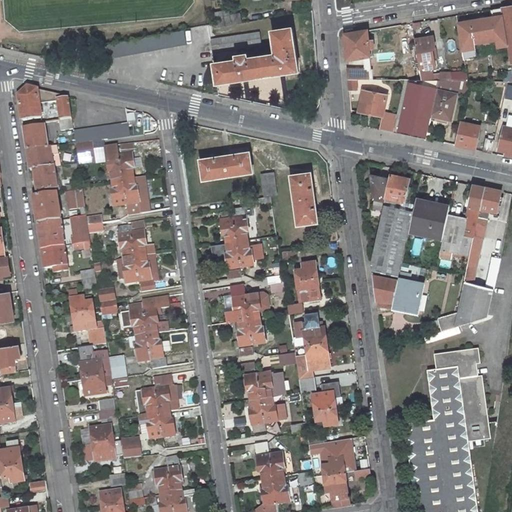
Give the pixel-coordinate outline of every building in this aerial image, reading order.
[(511,6),(502,8),(508,46),(511,63),(511,62),(511,6)] [(458,24),(464,60),(477,58),(475,44),(496,40),(497,47),(508,46),(502,8),(491,10),(492,18),(485,19),(485,17),(479,18),(479,20),(458,24)] [(230,15),(213,18),(214,24),(214,28),(241,24),(239,13),(230,15)] [(217,84),(299,72),(293,30),(293,29),(273,32),(276,55),(248,59),(247,55),(237,57),(237,61),(214,64),(217,84)] [(368,30),(345,34),(347,60),(370,57),(369,49),(374,49),(373,40),(369,41),(368,30)] [(107,60),(187,45),(184,31),(104,46),(107,60)] [(260,32),(211,39),(212,44),(213,52),(262,44),(260,32)] [(433,37),(415,40),(421,75),(422,80),(428,80),(439,81),(440,81),(440,73),(432,74),(432,68),(435,68),(438,64),(437,61),(434,58),(433,51),(435,48),(433,37)] [(368,69),(348,69),(349,80),(357,80),(400,80),(400,79),(405,79),(405,80),(422,80),(421,75),(417,75),(417,68),(400,68),(400,75),(368,74),(368,69)] [(468,81),(466,71),(452,72),(453,81),(458,81),(468,81)] [(357,80),(349,80),(350,90),(357,90),(357,80)] [(396,119),(394,132),(426,139),(427,133),(431,115),(436,91),(437,89),(426,87),(428,80),(422,80),(405,80),(396,119)] [(436,91),(431,115),(448,119),(451,109),(453,109),(456,95),(455,95),(458,81),(453,81),(440,81),(439,81),(437,89),(436,91)] [(19,97),(23,126),(24,126),(61,121),(72,119),(69,97),(28,88),(19,97)] [(363,91),(359,112),(382,117),(380,129),(394,132),(396,119),(383,117),(387,96),(363,91)] [(511,108),(503,107),(500,120),(508,122),(511,108)] [(480,126),(460,122),(455,145),(474,150),(480,126)] [(128,123),(74,131),(77,145),(92,142),(131,137),(128,123)] [(25,129),(28,151),(47,148),(44,127),(25,129)] [(511,128),(507,128),(504,127),(498,151),(506,153),(505,156),(511,157),(511,128)] [(495,140),(486,138),(483,151),(492,153),(495,140)] [(92,142),(77,145),(79,160),(94,158),(92,142)] [(135,143),(121,145),(122,153),(136,151),(135,143)] [(106,149),(109,173),(111,172),(113,182),(123,180),(120,156),(119,147),(106,149)] [(47,148),(28,151),(31,171),(35,170),(51,168),(47,148)] [(250,153),(200,160),(203,180),(253,173),(250,153)] [(132,154),(120,156),(123,180),(134,178),(133,169),(135,169),(132,154)] [(51,168),(35,170),(38,192),(58,189),(54,167),(51,168)] [(265,197),(277,195),(274,172),(261,174),(265,197)] [(291,176),(298,226),(318,223),(311,173),(291,176)] [(410,179),(390,175),(389,179),(385,198),(386,198),(405,202),(407,194),(410,195),(411,188),(408,187),(410,179)] [(389,179),(372,176),(375,199),(384,201),(385,198),(389,179)] [(134,178),(123,180),(127,204),(129,216),(142,214),(138,188),(136,188),(134,178)] [(123,180),(113,182),(114,191),(112,191),(115,206),(127,204),(123,180)] [(467,218),(448,214),(444,236),(441,250),(440,254),(448,255),(449,252),(470,256),(486,188),(474,185),(473,191),(469,191),(467,198),(471,199),(467,218)] [(502,191),(486,188),(470,256),(458,313),(455,328),(471,323),(488,317),(501,258),(492,256),(485,287),(473,284),(476,269),(477,269),(490,211),(497,213),(499,203),(502,203),(503,198),(500,197),(502,191)] [(74,191),(67,192),(70,210),(81,208),(82,217),(87,216),(83,190),(74,191)] [(34,197),(38,224),(62,220),(57,194),(34,197)] [(271,197),(257,199),(258,207),(272,205),(271,197)] [(405,202),(386,198),(384,207),(413,213),(415,204),(405,202)] [(449,209),(416,202),(411,229),(444,236),(448,214),(449,209)] [(413,213),(384,207),(372,263),(373,271),(399,277),(413,213)] [(89,225),(103,223),(102,215),(88,217),(89,225)] [(72,238),(73,245),(91,242),(87,216),(82,217),(71,218),(74,238),(72,238)] [(247,216),(234,218),(238,242),(248,240),(247,231),(249,230),(247,216)] [(226,237),(227,243),(238,242),(234,218),(221,220),(224,237),(226,237)] [(62,220),(38,224),(42,250),(65,246),(63,237),(64,237),(62,220)] [(145,221),(131,223),(132,231),(146,228),(145,221)] [(132,233),(135,257),(146,256),(145,246),(147,246),(144,231),(132,233)] [(132,233),(119,235),(122,252),(124,252),(125,259),(135,257),(132,233)] [(248,240),(238,242),(241,266),(254,264),(252,249),(250,250),(248,240)] [(91,242),(73,245),(74,251),(85,249),(85,248),(92,247),(91,242)] [(226,249),(229,268),(241,266),(238,242),(227,243),(228,249),(226,249)] [(65,246),(42,250),(45,269),(54,268),(54,273),(68,271),(65,246)] [(297,250),(283,252),(283,260),(297,258),(297,250)] [(154,279),(154,282),(159,282),(154,255),(146,256),(135,257),(139,282),(154,279)] [(6,256),(0,257),(0,276),(3,276),(10,275),(7,256),(6,256)] [(126,265),(119,266),(120,278),(126,277),(127,283),(139,282),(135,257),(125,259),(125,260),(126,265)] [(296,270),(297,280),(318,277),(316,261),(303,263),(303,269),(296,270)] [(281,274),(280,266),(266,268),(267,276),(281,274)] [(242,277),(241,269),(227,271),(228,279),(242,277)] [(95,270),(82,273),(83,281),(96,279),(95,270)] [(283,283),(281,275),(267,277),(269,285),(283,283)] [(398,281),(374,276),(377,301),(378,307),(392,309),(393,306),(398,281)] [(321,298),(318,277),(297,280),(300,299),(302,301),(321,298)] [(96,279),(83,281),(84,289),(98,287),(96,279)] [(424,285),(399,279),(398,281),(393,306),(416,311),(420,295),(422,295),(424,285)] [(154,282),(141,284),(142,292),(156,290),(154,282)] [(228,312),(229,323),(239,321),(250,319),(246,295),(245,284),(232,286),(233,297),(235,311),(228,312)] [(113,289),(98,291),(100,303),(115,300),(113,289)] [(10,292),(0,293),(0,324),(14,322),(10,292)] [(250,319),(260,318),(259,311),(264,310),(264,307),(269,307),(268,295),(263,292),(246,295),(250,319)] [(147,335),(158,333),(157,324),(158,324),(157,314),(161,314),(160,309),(170,307),(168,296),(142,300),(143,304),(147,335)] [(228,312),(235,311),(233,297),(228,298),(228,296),(225,296),(228,312)] [(71,300),(74,316),(94,313),(93,302),(85,303),(84,298),(71,300)] [(115,300),(100,303),(102,312),(102,315),(117,313),(115,300)] [(303,303),(288,305),(289,313),(289,314),(304,312),(303,303)] [(143,304),(130,306),(133,328),(135,327),(137,337),(147,335),(143,304)] [(305,336),(307,345),(327,342),(325,326),(321,327),(319,312),(305,314),(306,322),(296,323),(298,337),(305,336)] [(94,313),(74,316),(75,327),(76,332),(76,333),(97,330),(96,323),(94,313)] [(455,328),(458,313),(438,319),(442,332),(455,328)] [(260,318),(250,319),(253,343),(266,341),(264,327),(262,327),(260,318)] [(250,319),(239,321),(240,326),(238,327),(241,345),(253,343),(250,319)] [(472,327),(471,323),(455,328),(442,332),(425,337),(426,342),(472,327)] [(103,331),(92,332),(94,346),(105,344),(103,331)] [(158,333),(147,335),(151,359),(164,357),(161,343),(160,343),(158,333)] [(137,342),(135,342),(138,356),(137,356),(138,362),(151,360),(151,359),(147,335),(137,337),(137,342)] [(296,357),(300,379),(314,377),(313,370),(331,367),(327,342),(307,345),(308,355),(296,357)] [(94,346),(79,348),(80,358),(95,356),(94,346)] [(254,354),(253,346),(239,348),(240,356),(254,354)] [(434,419),(404,423),(416,511),(478,511),(469,441),(491,438),(483,375),(477,376),(475,364),(481,363),(479,348),(434,354),(436,369),(427,370),(434,419)] [(295,352),(280,354),(282,365),(297,362),(295,352)] [(124,357),(109,359),(111,369),(126,367),(124,357)] [(152,361),(153,369),(167,367),(166,359),(152,361)] [(102,361),(81,364),(83,381),(104,377),(102,361)] [(255,362),(241,364),(242,372),(256,370),(255,362)] [(126,367),(111,369),(112,376),(112,379),(127,377),(126,367)] [(270,371),(258,373),(261,398),(272,396),(282,394),(279,375),(271,376),(270,371)] [(250,393),(251,399),(261,398),(258,373),(245,375),(248,393),(250,393)] [(156,389),(159,413),(170,412),(180,410),(176,386),(171,386),(170,375),(154,377),(156,389)] [(104,377),(83,381),(86,397),(106,394),(104,377)] [(300,379),(302,392),(317,390),(315,377),(314,377),(300,379)] [(114,380),(115,388),(129,386),(128,378),(114,380)] [(0,405),(13,403),(11,392),(11,387),(0,389),(0,388),(0,405)] [(156,389),(143,391),(145,406),(147,406),(149,415),(159,413),(156,389)] [(315,410),(336,407),(334,391),(313,394),(315,410)] [(272,396),(261,398),(265,422),(278,420),(276,405),(274,405),(272,396)] [(266,429),(265,422),(261,398),(251,399),(252,405),(250,406),(254,432),(266,429)] [(115,400),(99,402),(100,411),(116,409),(115,400)] [(21,402),(13,404),(15,420),(23,418),(21,402)] [(13,403),(0,405),(0,421),(15,420),(13,404),(13,403)] [(339,424),(336,407),(315,410),(317,421),(325,419),(326,425),(339,424)] [(116,409),(100,411),(101,420),(117,418),(116,409)] [(170,412),(159,413),(163,437),(176,436),(173,421),(171,421),(170,412)] [(149,415),(140,416),(143,434),(149,433),(150,439),(163,437),(159,413),(149,415)] [(306,423),(292,425),(293,434),(307,431),(306,423)] [(111,426),(91,429),(93,445),(114,442),(111,426)] [(323,433),(308,436),(310,445),(311,445),(324,442),(323,433)] [(123,443),(122,443),(124,458),(141,456),(140,441),(123,443)] [(93,445),(87,446),(86,449),(87,458),(89,461),(95,460),(96,462),(116,458),(114,442),(93,445)] [(268,442),(255,444),(257,455),(269,453),(268,442)] [(324,442),(311,445),(312,453),(326,450),(324,442)] [(0,449),(0,456),(1,466),(22,463),(20,447),(10,448),(0,449)] [(282,452),(270,454),(274,478),(284,476),(284,471),(285,470),(282,452)] [(263,480),(274,478),(270,454),(257,456),(260,474),(262,473),(263,480)] [(168,470),(172,494),(182,492),(181,486),(183,486),(179,456),(166,457),(168,467),(168,470)] [(323,465),(325,475),(345,472),(343,456),(330,458),(331,463),(323,465)] [(1,466),(5,488),(13,486),(12,481),(25,479),(22,463),(1,466)] [(161,471),(155,471),(158,486),(159,486),(161,495),(172,494),(168,470),(168,467),(161,468),(161,471)] [(371,477),(371,474),(370,468),(357,470),(357,471),(358,479),(371,477)] [(314,483),(312,471),(299,474),(301,486),(314,483)] [(331,491),(334,507),(350,505),(345,472),(325,475),(327,491),(331,491)] [(126,474),(110,476),(112,487),(128,485),(126,474)] [(284,476),(274,478),(277,502),(290,500),(287,482),(285,482),(284,476)] [(262,486),(265,511),(278,511),(277,502),(274,478),(263,480),(264,486),(262,486)] [(47,481),(31,484),(32,492),(48,490),(47,481)] [(143,490),(129,492),(130,500),(144,498),(143,490)] [(182,492),(172,494),(174,511),(197,511),(195,490),(182,492)] [(121,491),(101,494),(103,510),(124,507),(121,491)] [(174,511),(172,494),(161,495),(162,505),(161,505),(161,511),(174,511)] [(7,496),(0,497),(0,511),(0,508),(9,507),(7,496)] [(131,500),(133,511),(141,511),(139,499),(131,500)]
